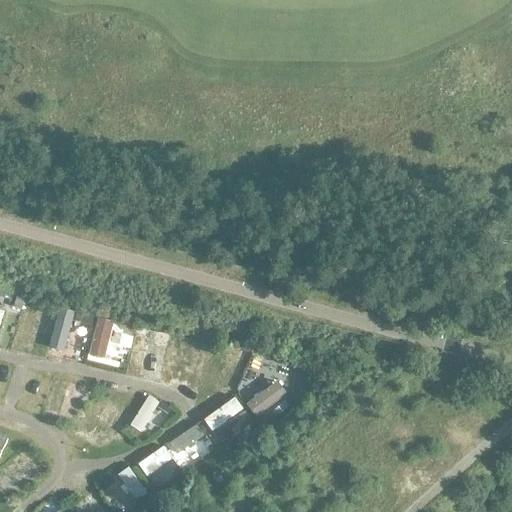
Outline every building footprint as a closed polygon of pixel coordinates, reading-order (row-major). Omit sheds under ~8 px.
[(16,296),(13,307),(21,309),(24,298),(16,296)] [(66,348),(75,309),(59,305),(49,344),(66,348)] [(47,307),(45,316),(55,318),(58,310),(47,307)] [(82,312),(80,322),(91,325),(94,315),(82,312)] [(114,362),(122,320),(96,315),(89,357),(114,362)] [(127,322),(126,327),(130,332),(134,333),(136,326),(137,324),(127,322)] [(134,333),(134,334),(145,336),(147,328),(136,326),(134,333)] [(154,331),(151,346),(165,349),(168,334),(154,331)] [(200,340),(197,352),(209,355),(212,342),(200,340)] [(141,365),(143,346),(133,344),(131,363),(141,365)] [(228,346),(226,352),(234,354),(236,348),(228,346)] [(56,377),(44,411),(56,416),(69,381),(56,377)] [(277,377),(247,401),(258,414),(288,390),(277,377)] [(82,386),(79,395),(90,399),(93,389),(82,386)] [(148,393),(130,423),(142,430),(159,399),(148,393)] [(236,395),(203,416),(211,429),(244,407),(236,395)] [(161,401),(157,408),(167,414),(171,407),(161,401)] [(118,403),(112,415),(127,423),(133,412),(118,403)] [(282,403),(274,409),(278,415),(286,408),(282,403)] [(246,410),(238,415),(248,429),(256,424),(246,410)] [(170,437),(176,449),(204,434),(198,423),(170,437)] [(0,430),(0,452),(8,435),(0,430)] [(208,439),(203,443),(210,453),(216,449),(208,439)] [(118,472),(136,499),(148,491),(130,464),(118,472)] [(151,479),(144,484),(152,495),(158,491),(151,479)] [(111,511),(93,487),(82,496),(93,511),(111,511)]
